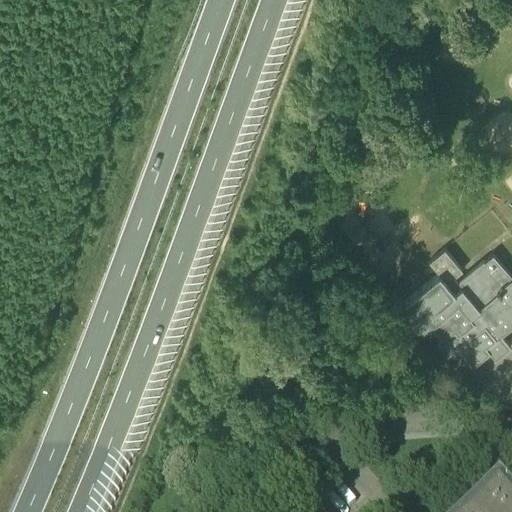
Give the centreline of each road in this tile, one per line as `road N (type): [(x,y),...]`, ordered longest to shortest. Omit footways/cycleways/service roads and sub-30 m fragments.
road 1 (trunk): [(219,0),(104,321),(25,511)]
road 2 (trunk): [(79,511),(273,0)]
road 3 (residential): [(241,511),(285,460),(321,433),(375,415),(425,410),(511,436)]
